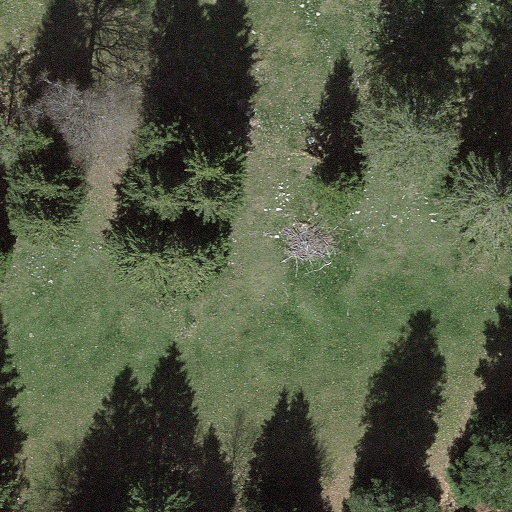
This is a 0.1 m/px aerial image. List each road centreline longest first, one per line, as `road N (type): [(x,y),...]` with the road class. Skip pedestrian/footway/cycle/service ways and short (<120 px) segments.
road 1 (track): [(0,350),(441,295),(511,274)]
road 2 (track): [(0,51),(210,0)]
